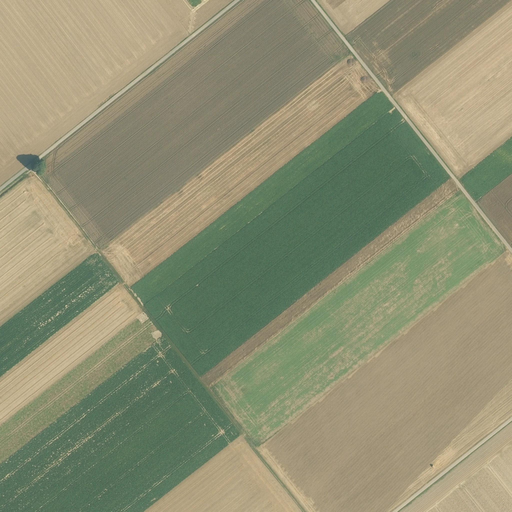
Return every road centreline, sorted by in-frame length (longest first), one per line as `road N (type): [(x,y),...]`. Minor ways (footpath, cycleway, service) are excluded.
road 1 (track): [(30,165),(305,511)]
road 2 (track): [(511,250),(313,0)]
road 3 (track): [(238,0),(0,189)]
road 4 (track): [(394,511),(511,419)]
